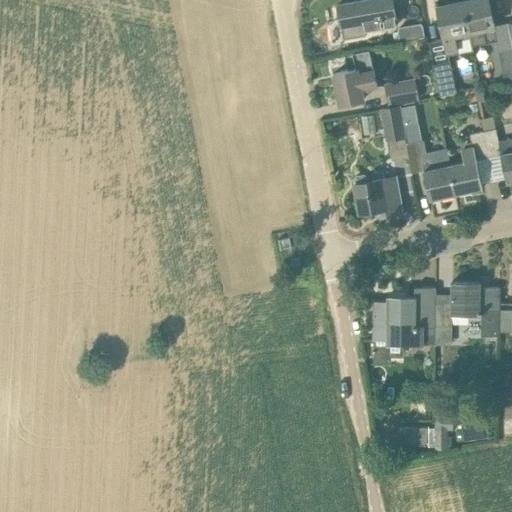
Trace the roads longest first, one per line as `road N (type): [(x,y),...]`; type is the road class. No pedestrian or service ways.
road 1 (unclassified): [(333,254),(376,511)]
road 2 (residential): [(333,254),(283,0)]
road 3 (residential): [(333,254),(407,236),(511,226)]
